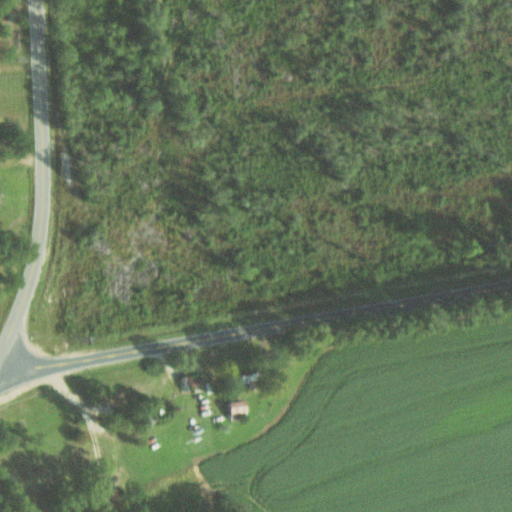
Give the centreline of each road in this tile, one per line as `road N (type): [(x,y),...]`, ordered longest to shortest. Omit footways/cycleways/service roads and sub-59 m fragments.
road 1 (residential): [(0,366),(165,347),(511,285)]
road 2 (residential): [(0,357),(36,261),(45,199),(36,0)]
